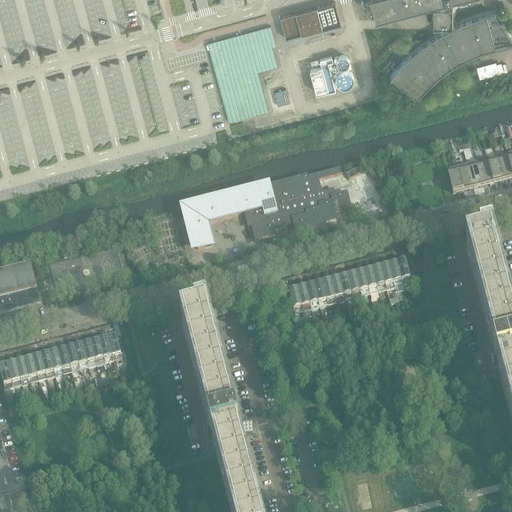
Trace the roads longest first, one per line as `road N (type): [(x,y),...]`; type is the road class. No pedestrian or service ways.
road 1 (residential): [(225,277),(500,203)]
road 2 (residential): [(0,334),(225,277)]
road 3 (residential): [(266,435),(225,277)]
